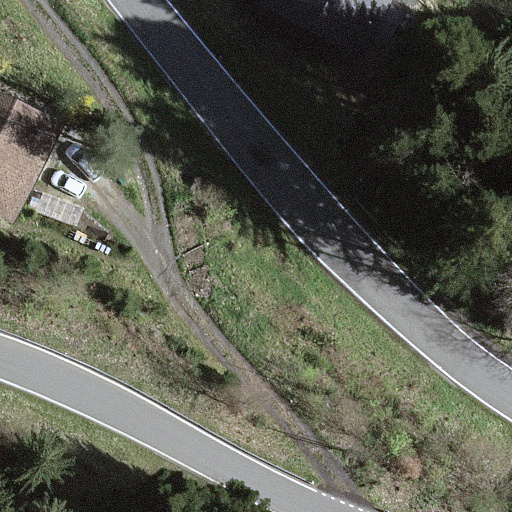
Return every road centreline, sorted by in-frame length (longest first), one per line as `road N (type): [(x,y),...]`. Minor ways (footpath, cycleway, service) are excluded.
road 1 (track): [(335,511),(342,489),(330,466),(162,270),(158,208),(137,139),(34,0)]
road 2 (tertiary): [(133,0),(349,252),(454,354),(511,396)]
road 3 (tertiary): [(315,511),(0,354)]
